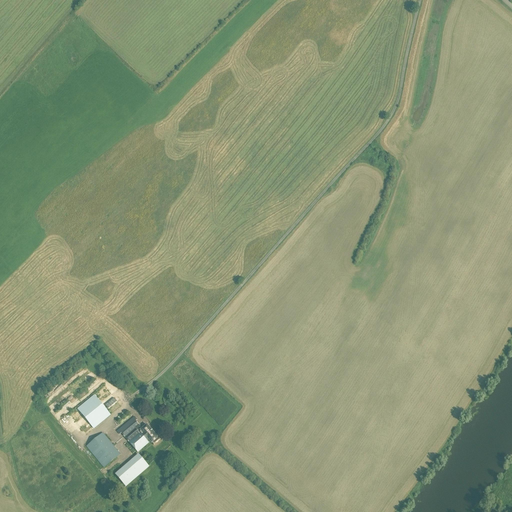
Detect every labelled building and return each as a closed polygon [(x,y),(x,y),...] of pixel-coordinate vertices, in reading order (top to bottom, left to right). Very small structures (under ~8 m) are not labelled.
[(108,409),(117,401),(114,398),(105,405),(108,409)] [(97,427),(91,419),(90,420),(89,418),(91,416),(90,415),(79,423),(87,434),(97,427)] [(158,436),(157,437),(147,425),(141,429),(140,427),(135,421),(137,419),(135,417),(117,432),(119,434),(121,433),(124,437),(138,452),(150,442),(151,443),(152,442),(153,445),(160,439),(158,436)] [(86,447),(103,468),(120,454),(103,433),(86,447)] [(115,474),(126,486),(148,466),(138,455),(115,474)]
